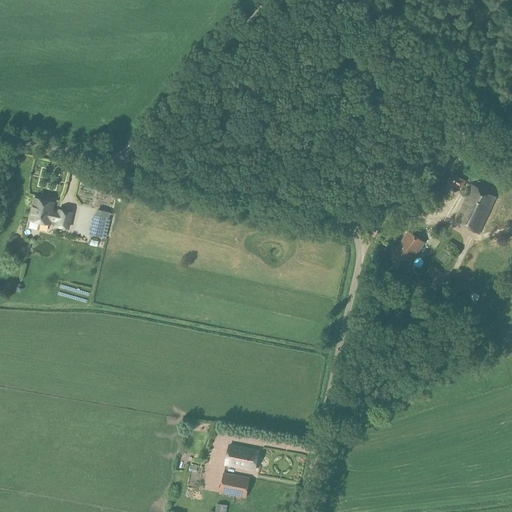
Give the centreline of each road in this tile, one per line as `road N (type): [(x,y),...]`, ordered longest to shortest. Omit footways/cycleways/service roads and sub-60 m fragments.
road 1 (unclassified): [(305,511),(360,266),(355,227),(341,213),(0,135)]
road 2 (track): [(361,253),(398,206),(511,107)]
